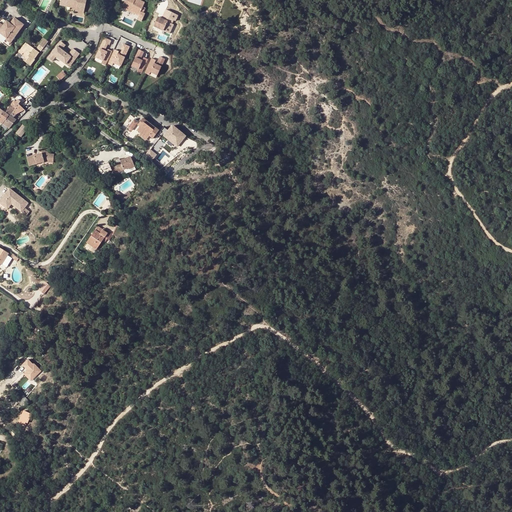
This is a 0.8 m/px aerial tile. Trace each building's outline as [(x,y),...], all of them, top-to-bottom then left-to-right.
[(70,0),(69,1),(78,6),(76,9),(75,11),(83,15),(91,0),(90,0),(70,0)] [(126,0),(122,9),(130,13),(131,11),(140,15),(144,7),(135,2),(135,0),(126,0)] [(153,26),(163,31),(167,22),(170,23),(172,19),(162,15),(161,18),(158,16),(153,26)] [(2,18),(0,20),(0,40),(8,46),(24,24),(14,18),(10,24),(2,18)] [(105,38),(96,58),(102,61),(101,64),(105,65),(112,51),(108,49),(106,52),(104,51),(108,44),(109,45),(111,41),(105,38)] [(43,39),(37,48),(36,48),(38,50),(41,52),(47,42),(43,39)] [(61,41),(48,58),(52,61),(56,56),(66,64),(68,60),(72,63),(79,54),(73,49),(69,54),(62,49),(65,45),(61,41)] [(34,51),(28,46),(25,44),(18,53),(22,55),(23,54),(26,56),(25,57),(23,61),(30,65),(34,60),(33,59),(38,53),(36,52),(34,51)] [(115,50),(108,64),(112,66),(113,63),(120,66),(129,47),(123,44),(121,48),(123,49),(120,56),(117,54),(119,52),(115,50)] [(139,50),(131,66),(138,69),(137,72),(141,74),(148,59),(144,57),(142,61),(140,60),(144,52),(139,50)] [(152,58),(145,73),(149,75),(150,72),(157,75),(165,59),(160,57),(156,65),(154,64),(156,60),(152,58)] [(66,76),(62,72),(57,77),(60,80),(66,76)] [(0,115),(0,122),(2,124),(9,116),(10,116),(18,105),(18,104),(20,102),(17,100),(15,102),(13,101),(5,113),(3,112),(0,115)] [(9,116),(2,124),(9,129),(16,121),(11,118),(13,116),(14,117),(15,114),(24,110),(18,105),(10,116),(9,116)] [(138,124),(140,126),(139,127),(137,130),(140,133),(148,138),(149,136),(153,138),(159,129),(146,120),(142,118),(140,122),(135,118),(122,134),(127,137),(137,125),(138,124)] [(23,123),(15,133),(21,137),(28,127),(23,123)] [(173,124),(169,129),(163,136),(161,135),(146,154),(151,159),(169,137),(178,145),(186,135),(173,124)] [(169,129),(164,125),(159,133),(161,135),(163,136),(169,129)] [(42,150),(41,153),(26,157),(29,166),(44,161),(48,162),(49,153),(50,151),(42,150)] [(114,163),(109,166),(111,172),(122,168),(127,166),(128,171),(135,168),(129,155),(118,160),(117,157),(112,159),(114,163)] [(9,188),(1,200),(9,206),(11,204),(21,211),(24,207),(28,203),(9,188)] [(114,194),(122,201),(131,195),(128,191),(122,195),(117,191),(114,194)] [(9,206),(1,200),(0,200),(0,204),(7,209),(9,206)] [(24,207),(21,211),(22,212),(21,214),(25,217),(30,211),(24,207)] [(86,242),(89,245),(96,249),(107,233),(102,229),(99,233),(97,231),(93,236),(91,235),(86,242)] [(0,263),(1,264),(8,254),(0,248),(0,263)] [(47,287),(43,292),(48,295),(53,287),(49,285),(47,288),(47,287)] [(20,364),(26,370),(22,373),(30,382),(41,371),(27,358),(20,364)] [(16,397),(18,399),(23,405),(29,400),(24,395),(17,389),(15,390),(19,394),(16,397)]
